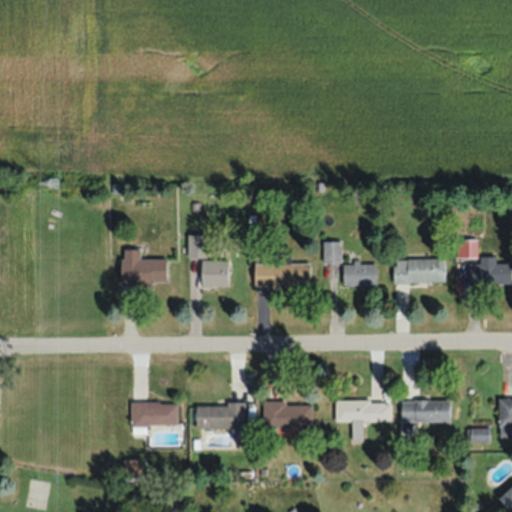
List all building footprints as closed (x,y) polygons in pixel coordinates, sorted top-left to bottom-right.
[(206,234),(187,234),(187,258),(206,258),(206,234)] [(341,240),(322,240),(322,262),(341,262),(341,240)] [(495,256),(469,256),(469,284),(510,284),(510,262),(495,262),(495,256)] [(119,258),(119,284),(166,284),(166,258),(119,258)] [(227,286),(227,259),(200,259),(200,286),(227,286)] [(393,283),(445,283),(445,259),(393,259),(393,283)] [(253,285),(310,285),(310,262),(253,262),(253,285)] [(376,263),(342,263),(342,285),(376,285),(376,263)] [(511,397),(498,398),(499,436),(511,435),(511,426),(511,425),(511,397)] [(334,421),(390,421),(390,400),(334,400),(334,421)] [(401,400),(401,422),(449,422),(449,400),(401,400)] [(177,425),(177,401),(130,401),(130,425),(177,425)] [(244,403),(196,403),(196,427),(244,427),(244,403)] [(312,428),(312,403),(262,403),(262,428),(312,428)] [(489,441),(489,428),(465,428),(465,441),(489,441)] [(141,475),(141,460),(124,460),(124,475),(141,475)] [(511,511),(511,485),(498,497),(510,511),(511,511)]
